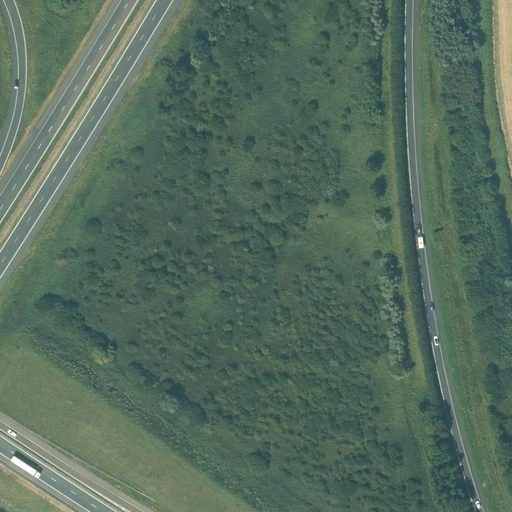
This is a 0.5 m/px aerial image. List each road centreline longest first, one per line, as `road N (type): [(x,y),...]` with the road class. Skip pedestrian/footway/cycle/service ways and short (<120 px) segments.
road 1 (motorway): [(480,511),(451,414),(419,238),(409,0)]
road 2 (motorway): [(0,263),(164,0)]
road 3 (motorway): [(129,0),(0,208)]
road 4 (motorway): [(7,0),(21,85),(0,166)]
road 5 (motorway): [(137,511),(0,425)]
road 6 (motorway): [(0,444),(102,511)]
